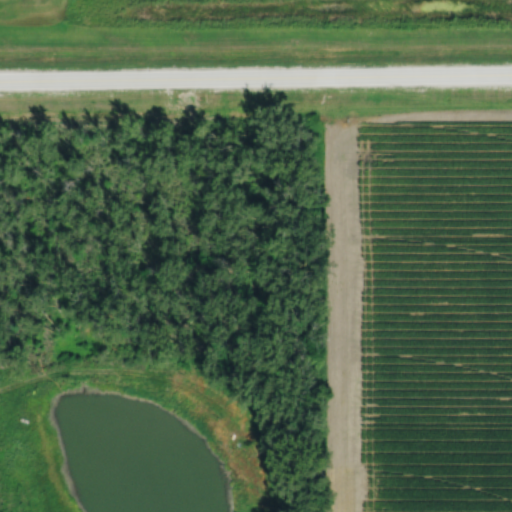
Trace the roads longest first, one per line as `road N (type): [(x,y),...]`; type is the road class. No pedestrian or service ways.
road 1 (residential): [(0,76),(511,71)]
road 2 (track): [(0,387),(115,371),(198,391),(228,411),(245,441),(260,511)]
